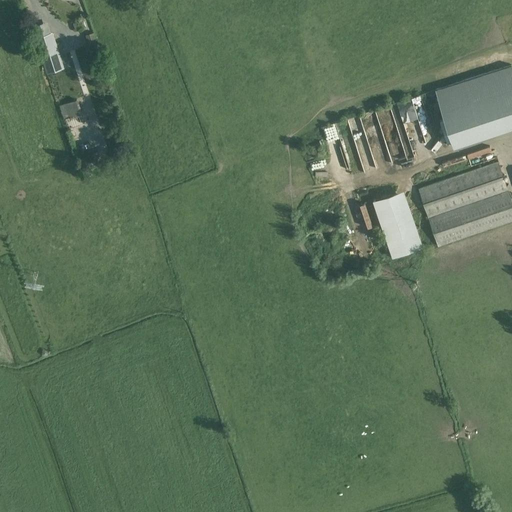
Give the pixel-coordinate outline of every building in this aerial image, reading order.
[(59,58),(52,34),(51,32),(49,33),(46,23),(33,28),(37,37),(45,62),(59,58)] [(94,32),(86,35),(90,47),(97,44),(94,32)] [(511,126),(511,66),(436,90),(453,145),(511,126)] [(76,99),(60,105),(64,119),(81,113),(76,99)] [(392,136),(390,130),(382,131),(387,158),(400,156),(399,145),(397,135),(392,136)] [(368,168),(361,144),(354,146),(361,171),(368,168)] [(307,164),(312,175),(333,166),(329,155),(307,164)] [(511,201),(498,161),(418,189),(438,246),(511,220),(511,201)] [(404,189),(373,200),(393,257),(423,246),(404,189)]
